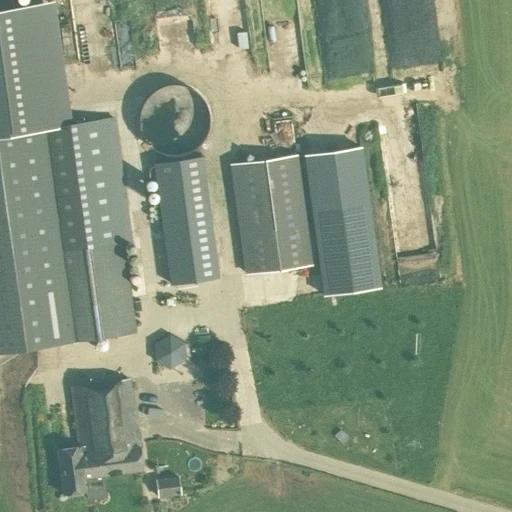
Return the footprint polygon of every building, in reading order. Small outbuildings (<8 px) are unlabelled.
[(112,116),(72,122),(54,1),(0,9),(0,350),(134,331),(122,244),(130,243),(112,116)] [(176,8),(178,27),(195,25),(193,6),(176,8)] [(172,156),(178,155),(184,154),(190,152),(195,148),(200,144),(203,140),(206,134),(208,128),(209,122),(209,116),(208,110),(206,104),(203,99),(199,94),(194,90),(189,87),(183,85),(177,84),(171,84),(165,85),(160,87),(154,89),(149,93),(145,97),(142,102),(139,108),(138,114),(137,120),(138,126),(139,132),(142,137),(145,142),(150,147),(155,151),(160,153),(166,155),(172,156)] [(246,271),(311,263),(297,155),(231,163),(246,271)] [(169,281),(217,275),(201,156),(153,163),(169,281)] [(377,285),(378,242),(337,241),(336,284),(377,285)] [(169,334),(153,343),(154,361),(169,369),(184,360),(185,343),(169,334)] [(77,444),(56,447),(62,493),(84,490),(83,475),(139,468),(134,423),(128,378),(70,385),(76,430),(77,444)] [(157,497),(179,494),(177,477),(155,480),(157,497)]
